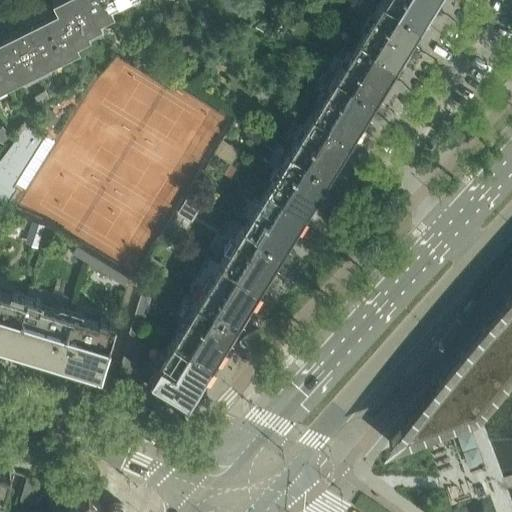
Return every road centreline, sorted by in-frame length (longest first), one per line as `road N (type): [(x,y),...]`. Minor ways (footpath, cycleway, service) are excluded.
road 1 (secondary): [(440,225),(292,396),(227,458)]
road 2 (secondary): [(277,484),(479,260)]
road 3 (residential): [(440,225),(412,176),(416,139),(500,0)]
road 4 (tertiary): [(227,458),(0,398)]
road 5 (tertiary): [(0,407),(199,492)]
